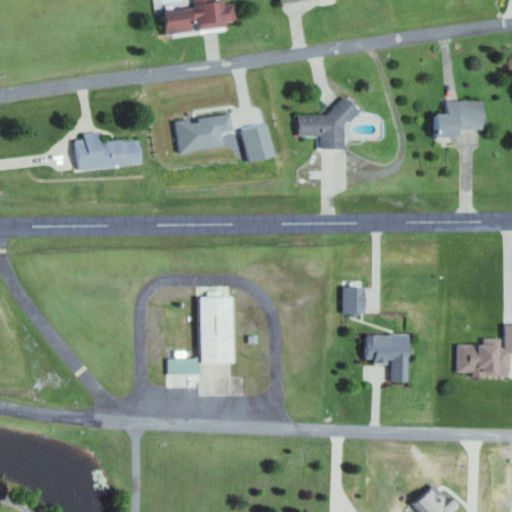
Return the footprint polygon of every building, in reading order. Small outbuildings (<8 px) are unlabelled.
[(192,0),(195,29),(226,27),(225,21),(235,20),(233,2),(224,3),(223,0),(215,0),(211,0),(192,0)] [(193,32),(191,8),(164,9),(165,34),(193,32)] [(483,128),(482,99),(446,100),(446,112),(437,113),(437,137),(459,136),(459,128),(483,128)] [(342,148),(342,121),(354,121),(354,108),(297,109),(297,135),(318,135),(318,148),(342,148)] [(174,120),(178,151),(222,146),(220,131),(232,130),(230,113),(189,119),(189,118),(174,120)] [(274,155),(265,123),(240,129),(248,162),(274,155)] [(139,138),(99,140),(98,130),(82,131),(82,138),(75,138),(77,168),(141,164),(139,138)] [(364,313),(365,287),(343,286),(342,312),(364,313)] [(200,363),(233,362),(232,296),(199,296),(200,363)] [(457,344),(457,371),(471,371),(471,376),(510,376),(510,353),(511,353),(511,323),(504,324),(504,344),(457,344)] [(390,381),(408,381),(408,334),(364,334),(364,357),(372,357),(372,362),(390,362),(390,381)] [(199,373),(199,357),(166,358),(167,374),(199,373)] [(450,511),(451,511),(457,511),(457,495),(414,494),(413,509),(420,509),(419,511),(450,511)]
